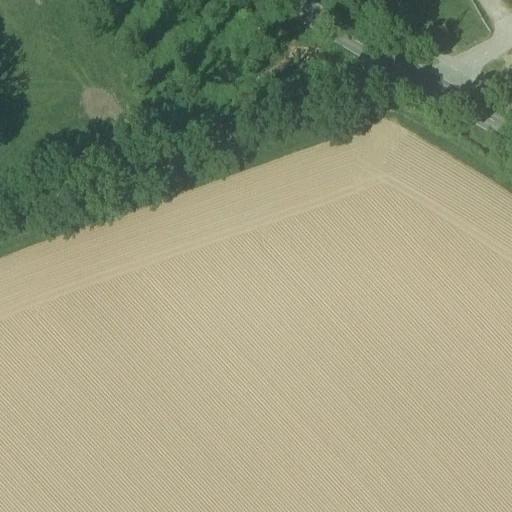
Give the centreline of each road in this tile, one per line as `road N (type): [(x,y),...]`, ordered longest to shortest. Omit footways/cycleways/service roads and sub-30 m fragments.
road 1 (track): [(395,62),(264,132),(0,216)]
road 2 (secondary): [(511,132),(288,0)]
